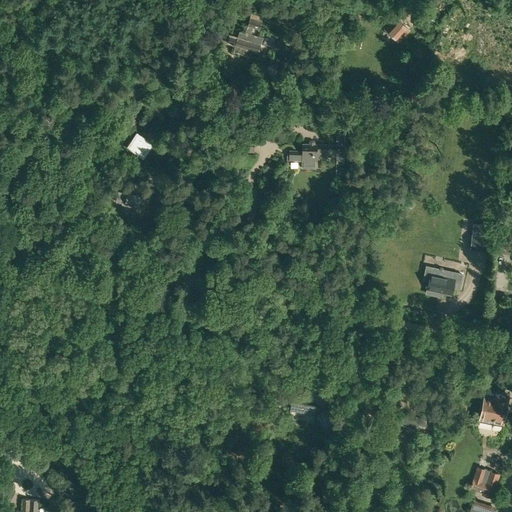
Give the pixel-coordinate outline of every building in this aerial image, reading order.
[(228,43),(236,46),(234,51),(244,55),(246,49),(249,50),(250,48),(258,51),(262,38),(250,34),(252,27),(259,29),(262,17),(251,14),(246,33),(240,31),(238,37),(231,35),(228,43)] [(409,29),(396,17),(385,29),(398,41),(409,29)] [(272,48),(288,54),(292,44),(276,37),(272,48)] [(122,92),(131,95),(133,91),(124,87),(122,92)] [(126,149),(140,158),(151,141),(137,132),(126,149)] [(302,160),(316,160),(317,147),(329,148),(329,154),(337,155),(338,145),(302,144),(302,151),(289,151),(289,159),(302,160)] [(336,177),(345,177),(345,168),(336,168),(336,177)] [(151,201),(120,192),(118,200),(148,209),(151,201)] [(399,203),(405,210),(413,203),(407,196),(399,203)] [(470,249),(489,251),(491,230),(477,229),(476,235),(471,234),(470,249)] [(493,251),(511,255),(511,251),(511,240),(499,237),(499,240),(496,239),(493,251)] [(473,252),(468,255),(476,268),(481,265),(473,252)] [(428,289),(451,294),(453,286),(458,288),(463,269),(449,266),(447,276),(431,273),(428,289)] [(480,420),(502,424),(507,398),(485,393),(480,420)] [(318,421),(326,434),(337,426),(333,419),(332,420),(325,409),(321,411),(316,410),(317,405),(292,401),(291,409),(317,414),(320,420),(318,421)] [(401,423),(416,429),(418,423),(423,425),(425,419),(406,412),(401,423)] [(481,494),(492,498),(500,473),(491,470),(477,465),(473,478),(470,487),(482,491),(481,494)] [(501,483),(493,497),(503,503),(511,489),(501,483)] [(28,511),(29,511),(37,511),(38,499),(30,499),(30,498),(23,498),(22,509),(20,511),(17,509),(15,511),(28,511)] [(468,511),(494,511),(497,505),(473,499),(468,511)] [(66,511),(75,511),(76,510),(81,511),(82,503),(77,503),(77,502),(67,501),(66,511)] [(218,511),(226,511),(227,504),(219,503),(218,511)]
